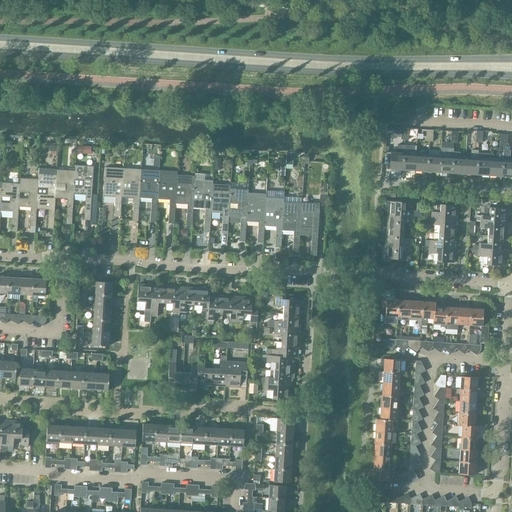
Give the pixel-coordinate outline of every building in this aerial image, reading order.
[(396,128),(396,137),(401,137),(401,134),(408,134),(408,129),(402,128),(396,128)] [(49,151),(58,152),(58,143),(49,142),(49,151)] [(403,170),(404,153),(404,145),(397,145),(397,152),(391,152),(390,169),(403,170)] [(441,155),(440,172),(452,173),(453,152),(454,149),(442,148),(441,155)] [(465,174),(477,175),(478,158),(478,153),(478,150),(472,150),(471,157),(466,157),(465,174)] [(503,159),(502,176),(511,177),(511,160),(510,160),(510,151),(503,150),(503,153),(503,159)] [(452,173),(465,174),(466,157),(460,157),(460,153),(453,152),(452,173)] [(403,170),(415,171),(416,154),(404,153),(403,170)] [(478,158),(477,175),(488,176),(489,176),(491,159),(491,154),(478,153),(478,158)] [(502,176),(503,159),(503,153),(496,153),(496,159),(491,159),(489,176),(502,176)] [(415,171),(428,172),(429,155),(416,154),(415,171)] [(428,172),(440,172),(441,155),(429,155),(428,172)] [(75,165),(75,171),(74,194),(86,194),(84,220),(90,220),(94,166),(75,165)] [(121,217),(123,197),(124,168),(105,167),(104,196),(116,196),(115,216),(121,217)] [(39,179),(37,209),(46,210),(46,208),(49,208),(48,228),(54,229),(56,198),(57,169),(39,168),(38,174),(38,179),(39,179)] [(139,221),(140,198),(142,169),(124,168),(123,197),(134,197),(133,221),(139,221)] [(75,171),(57,169),(56,198),(67,199),(66,224),(72,224),(74,194),(75,171)] [(157,222),(158,198),(160,170),(142,169),(140,198),(152,198),(150,222),(157,222)] [(175,223),(176,202),(178,174),(178,171),(160,170),(158,198),(170,199),(168,223),(175,223)] [(194,207),(196,179),(196,175),(178,174),(176,202),(188,203),(186,227),(193,227),(194,207)] [(19,198),(19,207),(31,207),(30,227),(29,232),(35,233),(35,231),(36,228),(37,209),(39,179),(38,179),(20,178),(20,183),(20,193),(28,193),(28,199),(19,198)] [(210,232),(211,211),(213,183),(213,180),(196,179),(194,207),(205,208),(204,231),(210,232)] [(1,203),(0,211),(12,212),(11,232),(17,232),(19,207),(19,198),(20,193),(20,183),(2,182),(2,188),(1,197),(10,198),(9,203),(1,203)] [(228,232),(229,216),(229,209),(229,203),(230,188),(231,184),(213,183),(211,211),(223,212),(222,232),(228,232)] [(229,209),(229,216),(241,217),(239,240),(246,241),(247,221),(249,192),(249,189),(230,188),(229,203),(238,204),(237,209),(229,209)] [(263,242),(264,226),(266,197),(267,193),(249,192),(247,221),(258,222),(257,241),(263,242)] [(281,247),(282,230),(284,201),(284,198),(266,197),(264,226),(276,227),(274,247),(281,247)] [(299,251),(300,235),(302,206),(302,202),(284,201),(282,230),(294,231),(293,251),(299,251)] [(385,201),(384,212),(387,213),(387,215),(413,217),(413,210),(405,210),(406,202),(398,201),(388,201),(388,202),(385,201)] [(432,212),(431,218),(457,220),(458,205),(456,205),(441,204),(436,204),(436,212),(432,212)] [(302,206),(300,235),(311,235),(310,255),(317,256),(320,207),(302,206)] [(481,216),(480,221),(507,223),(508,208),(490,207),(489,215),(481,215),(481,216)] [(387,215),(386,230),(404,231),(404,223),(413,224),(413,217),(387,215)] [(439,225),(439,233),(456,234),(457,220),(431,218),(431,225),(439,225)] [(488,228),(488,236),(506,237),(507,223),(480,221),(480,228),(488,228)] [(386,230),(385,244),(411,245),(412,239),(403,238),(404,231),(386,230)] [(430,240),(429,246),(456,248),(456,234),(439,233),(438,241),(430,240)] [(479,246),(479,250),(505,251),(506,237),(488,236),(487,244),(479,243),(479,246)] [(411,245),(385,244),(384,258),(402,259),(402,251),(411,252),(411,245)] [(456,248),(429,246),(429,253),(437,254),(437,261),(455,262),(456,248)] [(505,251),(479,250),(479,255),(478,256),(486,256),(486,264),(504,266),(505,251)] [(0,276),(0,292),(7,293),(8,277),(0,276)] [(21,278),(8,277),(7,293),(20,294),(21,278)] [(33,279),(21,278),(20,294),(32,295),(33,279)] [(32,295),(32,302),(37,302),(38,295),(45,296),(46,280),(33,279),(32,295)] [(96,282),(96,295),(112,296),(113,283),(96,282)] [(145,310),(151,311),(153,284),(139,284),(137,302),(145,302),(145,310)] [(151,311),(151,316),(157,317),(158,311),(158,303),(166,303),(167,285),(153,284),(151,311)] [(173,312),(180,313),(181,286),(167,285),(166,303),(174,304),(173,312)] [(187,305),(194,305),(195,287),(181,286),(180,313),(186,313),(187,305)] [(201,320),(207,320),(208,314),(210,294),(210,288),(195,287),(194,305),(202,306),(201,320)] [(207,320),(207,325),(211,325),(213,323),(213,321),(214,321),(215,313),(222,313),(224,295),(210,294),(208,314),(207,320)] [(96,295),(95,307),(111,308),(112,296),(96,295)] [(238,296),(224,295),(222,313),(230,314),(230,322),(236,322),(238,296)] [(276,298),(276,305),(284,305),(283,313),(301,314),(302,300),(299,300),(299,296),(276,295),(276,298)] [(252,297),(238,296),(236,322),(242,323),(243,314),(250,315),(250,323),(257,323),(258,306),(252,306),(252,297)] [(398,320),(410,321),(411,298),(406,297),(404,299),(404,300),(399,300),(398,316),(398,320)] [(417,326),(422,326),(423,301),(418,301),(418,300),(416,298),(411,298),(410,321),(418,322),(417,326)] [(386,315),(398,316),(399,300),(387,299),(386,315)] [(427,318),(434,318),(435,306),(435,302),(423,301),(422,326),(427,327),(427,318)] [(434,323),(434,325),(440,325),(442,329),(446,329),(446,323),(447,307),(435,306),(434,318),(434,323)] [(95,307),(94,320),(111,321),(111,308),(95,307)] [(447,307),(446,323),(446,329),(458,330),(458,324),(459,308),(447,307)] [(471,309),(459,308),(458,324),(470,325),(471,309)] [(483,310),(471,309),(470,325),(481,326),(482,326),(483,310)] [(0,320),(6,324),(9,319),(6,317),(6,314),(0,313),(0,320)] [(275,320),(274,327),(300,328),(301,314),(283,313),(283,321),(275,320)] [(18,325),(21,320),(19,318),(19,314),(10,314),(6,314),(6,317),(9,319),(18,325)] [(31,325),(34,320),(31,318),(31,315),(25,315),(19,314),(19,318),(21,320),(31,325)] [(31,318),(34,320),(43,326),(47,321),(47,316),(31,315),(31,318)] [(94,320),(94,332),(110,333),(111,321),(94,320)] [(481,326),(480,343),(487,343),(488,326),(482,326),(481,326)] [(282,334),(282,342),(299,343),(300,328),(274,327),(274,334),(282,334)] [(110,333),(94,332),(93,345),(109,346),(110,333)] [(469,334),(469,344),(476,345),(477,335),(469,334)] [(185,335),(185,341),(185,343),(193,344),(193,339),(194,336),(185,335)] [(393,350),(396,344),(396,340),(384,339),(384,344),(393,350)] [(405,350),(408,345),(408,340),(396,340),(396,344),(405,350)] [(417,351),(420,346),(421,341),(408,340),(408,345),(417,351)] [(429,352),(432,347),(433,342),(421,341),(420,346),(429,352)] [(273,350),(273,355),(273,356),(293,357),(299,357),(299,343),(282,342),(281,349),(273,349),(273,350)] [(441,353),(445,348),(445,343),(433,342),(432,347),(441,353)] [(453,353),(457,348),(457,343),(445,343),(445,348),(453,353)] [(465,354),(468,349),(469,344),(457,343),(457,348),(465,354)] [(469,344),(468,349),(477,355),(481,349),(481,345),(476,345),(469,344)] [(267,355),(266,361),(271,362),(270,370),(274,370),(292,371),(294,371),(295,362),(293,362),(294,360),(293,360),(293,357),(273,356),(273,355),(267,355)] [(212,368),(211,386),(225,387),(226,368),(227,361),(227,356),(222,356),(221,360),(220,360),(220,366),(212,365),(212,368)] [(198,359),(198,365),(197,385),(211,386),(212,368),(204,368),(205,359),(198,359)] [(384,366),(383,371),(400,372),(400,360),(381,359),(381,364),(383,366),(384,366)] [(4,361),(3,378),(16,379),(17,362),(4,361)] [(226,368),(225,387),(239,388),(240,379),(240,378),(240,370),(238,370),(239,362),(239,361),(233,361),(227,361),(226,368)] [(415,368),(415,373),(421,374),(425,371),(421,361),(416,361),(415,368)] [(239,362),(238,370),(240,370),(240,378),(240,379),(246,379),(247,368),(247,362),(239,362)] [(168,389),(182,390),(183,372),(175,372),(176,363),(169,363),(168,389)] [(183,372),(182,390),(197,391),(197,385),(198,365),(191,364),(191,373),(183,372)] [(20,385),(33,386),(34,370),(20,369),(20,385)] [(33,386),(45,387),(46,370),(34,370),(33,386)] [(45,387),(58,387),(59,371),(46,370),(45,387)] [(265,377),(265,384),(291,385),(291,381),(292,371),(274,370),(270,370),(269,377),(265,377)] [(58,387),(70,388),(71,372),(59,371),(58,387)] [(383,371),(383,383),(399,384),(400,372),(383,371)] [(70,388),(83,389),(84,373),(71,372),(70,388)] [(83,389),(95,390),(96,373),(84,373),(83,389)] [(96,373),(95,390),(108,391),(109,374),(96,373)] [(415,373),(414,385),(420,386),(425,383),(421,374),(415,373)] [(435,384),(440,387),(445,388),(446,376),(440,375),(435,384)] [(460,376),(460,389),(476,389),(477,377),(460,376)] [(383,383),(382,395),(398,396),(399,384),(383,383)] [(291,385),(265,384),(264,390),(273,391),(272,399),(290,400),(291,385)] [(414,385),(414,397),(419,398),(424,395),(420,386),(414,385)] [(434,396),(439,399),(444,400),(445,388),(440,387),(434,396)] [(460,389),(459,400),(475,401),(476,389),(460,389)] [(382,395),(381,407),(397,408),(398,396),(382,395)] [(414,397),(413,409),(418,410),(423,408),(419,398),(414,397)] [(433,408),(438,411),(443,412),(444,400),(439,399),(433,408)] [(459,400),(458,412),(475,413),(475,401),(459,400)] [(381,407),(380,419),(397,421),(397,408),(381,407)] [(413,409),(412,422),(417,422),(423,420),(418,410),(413,409)] [(432,420),(437,424),(443,424),(443,412),(438,411),(432,420)] [(458,412),(458,425),(462,425),(474,426),(474,425),(475,413),(458,412)] [(278,418),(277,431),(293,432),(294,419),(278,418)] [(0,446),(7,446),(9,420),(0,419),(0,437),(1,437),(0,446)] [(376,419),(376,431),(392,432),(392,426),(396,427),(397,421),(380,419),(376,419)] [(9,420),(7,446),(14,447),(14,438),(22,439),(22,430),(23,421),(9,420)] [(412,422),(411,434),(417,434),(422,432),(417,422),(412,422)] [(142,440),(155,441),(156,425),(143,424),(142,440)] [(432,432),(437,435),(442,436),(443,424),(437,424),(432,432)] [(47,442),(59,443),(60,426),(48,425),(47,442)] [(155,441),(167,442),(168,425),(156,425),(155,441)] [(167,442),(180,442),(181,426),(168,425),(167,442)] [(462,425),(461,437),(477,438),(478,426),(474,425),(474,426),(462,425)] [(59,443),(72,444),(73,427),(60,426),(59,443)] [(180,442),(192,443),(193,427),(181,426),(180,442)] [(72,444),(85,445),(86,428),(73,427),(72,444)] [(192,443),(205,444),(206,427),(193,427),(192,443)] [(205,444),(218,445),(218,428),(206,427),(205,444)] [(85,445),(97,445),(98,428),(86,428),(85,445)] [(97,445),(110,446),(111,429),(98,428),(97,445)] [(218,445),(230,445),(231,429),(218,428),(218,445)] [(110,446),(122,447),(123,430),(111,429),(110,446)] [(231,429),(230,445),(243,446),(244,430),(231,429)] [(29,431),(22,430),(22,439),(21,446),(28,446),(29,431)] [(123,430),(122,447),(135,447),(136,431),(123,430)] [(277,431),(276,444),(293,445),(293,432),(277,431)] [(376,431),(375,443),(391,444),(392,432),(376,431)] [(411,434),(411,446),(416,446),(421,444),(417,434),(411,434)] [(431,445),(435,448),(441,448),(442,436),(437,435),(431,445)] [(461,437),(460,449),(476,450),(477,438),(461,437)] [(375,443),(374,455),(390,456),(391,444),(375,443)] [(276,444),(276,456),(292,457),(293,445),(276,444)] [(411,446),(410,458),(415,458),(420,456),(416,446),(411,446)] [(430,457),(435,460),(440,460),(441,448),(435,448),(430,457)] [(460,449),(459,461),(476,462),(476,450),(460,449)] [(141,454),(140,465),(147,465),(147,462),(154,462),(154,458),(148,457),(148,455),(146,454),(146,451),(141,450),(141,454)] [(154,458),(154,462),(160,462),(160,466),(166,467),(167,456),(160,455),(160,458),(154,458)] [(374,455),(373,468),(390,469),(396,469),(396,463),(390,463),(390,456),(374,455)] [(173,456),(167,456),(166,467),(173,467),(173,463),(179,463),(179,459),(173,459),(173,456)] [(276,456),(275,469),(291,470),(292,457),(276,456)] [(52,464),(58,465),(58,461),(52,460),(52,458),(46,457),(45,468),(51,469),(52,464)] [(179,459),(179,463),(185,464),(185,468),(191,468),(192,457),(185,457),(185,459),(179,459)] [(198,457),(192,457),(191,468),(198,468),(198,464),(204,465),(204,460),(198,460),(198,457)] [(58,461),(58,465),(64,465),(64,469),(71,470),(71,459),(65,458),(65,461),(58,461)] [(204,460),(204,465),(210,465),(210,469),(216,469),(217,458),(211,458),(211,461),(204,460)] [(223,459),(217,458),(216,469),(223,470),(223,466),(229,466),(229,462),(223,461),(223,459)] [(410,458),(409,470),(414,470),(420,468),(415,458),(410,458)] [(77,459),(71,459),(71,470),(77,470),(77,466),(83,466),(84,462),(77,462),(77,459)] [(90,463),(84,462),(83,466),(89,467),(89,471),(96,471),(96,460),(90,460),(90,463)] [(102,460),(96,460),(96,471),(102,471),(102,467),(108,468),(109,464),(102,463),(102,460)] [(236,462),(229,462),(229,466),(236,467),(236,471),(242,471),(242,460),(236,460),(236,462)] [(440,460),(435,460),(429,468),(435,472),(439,472),(440,460)] [(115,464),(109,464),(108,468),(115,468),(115,472),(121,473),(121,462),(115,461),(115,464)] [(459,461),(459,473),(475,474),(476,462),(459,461)] [(128,462),(121,462),(121,473),(127,473),(127,469),(134,469),(134,465),(127,465),(128,462)] [(390,469),(373,468),(373,480),(389,481),(390,469)] [(291,470),(275,469),(274,482),(291,483),(291,470)] [(414,470),(409,470),(408,483),(413,483),(419,480),(414,470)] [(148,491),(155,491),(155,487),(149,486),(149,482),(143,482),(142,493),(148,493),(148,491)] [(162,487),(155,487),(155,491),(161,492),(161,494),(167,494),(168,483),(162,483),(162,487)] [(174,484),(168,483),(167,494),(174,495),(174,492),(180,493),(180,488),(174,488),(174,484)] [(248,490),(248,496),(252,497),(253,490),(255,490),(255,484),(245,483),(244,490),(248,490)] [(187,489),(180,488),(180,493),(186,493),(186,496),(192,496),(193,485),(187,484),(187,489)] [(68,494),(68,489),(61,488),(62,485),(56,485),(55,496),(61,496),(61,494),(68,494)] [(200,485),(193,485),(192,496),(199,496),(199,494),(205,494),(205,490),(200,489),(200,485)] [(270,485),(269,498),(285,499),(286,486),(270,485)] [(68,489),(68,494),(74,495),(74,497),(80,497),(81,486),(74,486),(74,489),(68,489)] [(87,487),(81,486),(80,497),(86,498),(86,495),(93,496),(93,490),(87,490),(87,487)] [(213,490),(205,490),(205,494),(212,495),(212,497),(218,497),(219,486),(213,486),(213,490)] [(93,496),(93,502),(99,502),(99,499),(105,499),(106,488),(100,487),(100,491),(93,490),(93,496)] [(118,497),(118,492),(112,491),(112,488),(106,488),(105,499),(111,499),(112,497),(118,497)] [(125,492),(118,492),(118,497),(124,498),(124,500),(131,500),(131,489),(125,489),(125,492)] [(374,501),(386,502),(386,498),(384,492),(374,497),(374,501)] [(386,502),(398,503),(399,499),(395,493),(386,498),(386,502)] [(398,503),(410,504),(410,499),(408,494),(399,499),(398,503)] [(410,504),(422,504),(423,500),(420,494),(410,499),(410,504)] [(422,504),(435,505),(435,501),(432,495),(423,500),(422,504)] [(243,509),(254,509),(254,503),(252,503),(252,497),(248,496),(247,502),(244,502),(243,509)] [(435,505),(447,506),(447,501),(444,496),(435,501),(435,505)] [(447,506),(459,507),(459,502),(456,496),(447,501),(447,506)] [(269,498),(268,510),(284,511),(285,499),(269,498)] [(459,502),(459,507),(471,507),(471,504),(468,498),(459,502)]
